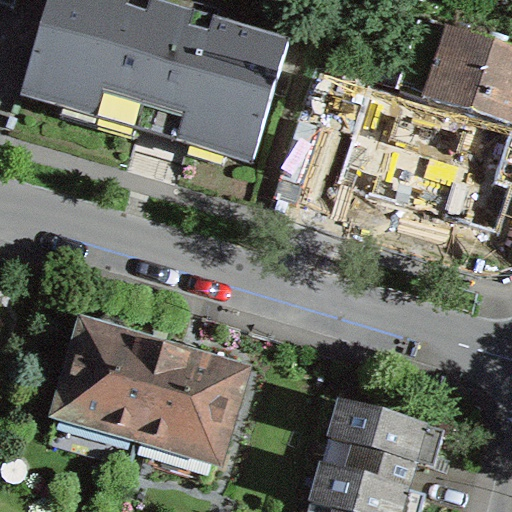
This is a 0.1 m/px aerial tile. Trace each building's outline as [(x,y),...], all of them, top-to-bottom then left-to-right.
[(134,0),(51,0),(24,92),(150,130),(254,161),(288,46),(134,0)] [(401,92),(511,128),(511,52),(423,23),(400,92),(401,92)] [(502,170),(511,138),(511,128),(401,92),(367,195),(496,234),(511,185),(511,183),(498,179),(502,170)] [(138,440),(164,353),(145,348),(128,343),(130,338),(123,325),(106,320),(93,327),(92,332),(85,330),(59,416),(138,440)] [(191,361),(164,353),(138,440),(217,463),(242,376),(236,374),(237,370),(230,357),(213,352),(201,359),(199,364),(191,361)] [(415,463),(434,469),(444,436),(342,407),(324,472),(406,496),(412,473),(415,463)] [(312,511),(421,511),(425,502),(406,496),(324,472),(312,511)]
